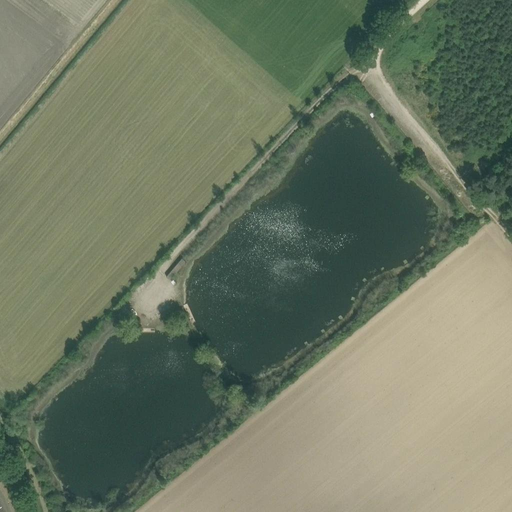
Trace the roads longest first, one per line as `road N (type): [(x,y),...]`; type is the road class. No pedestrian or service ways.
road 1 (track): [(132,300),(368,57)]
road 2 (track): [(368,57),(511,235)]
